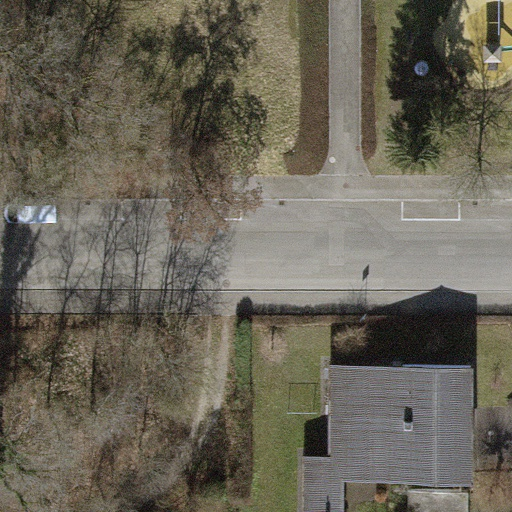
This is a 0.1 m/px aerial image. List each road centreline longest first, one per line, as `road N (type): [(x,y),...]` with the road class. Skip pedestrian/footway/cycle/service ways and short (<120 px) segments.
road 1 (unclassified): [(511,251),(0,254)]
road 2 (track): [(102,511),(210,440),(223,387),(220,253)]
